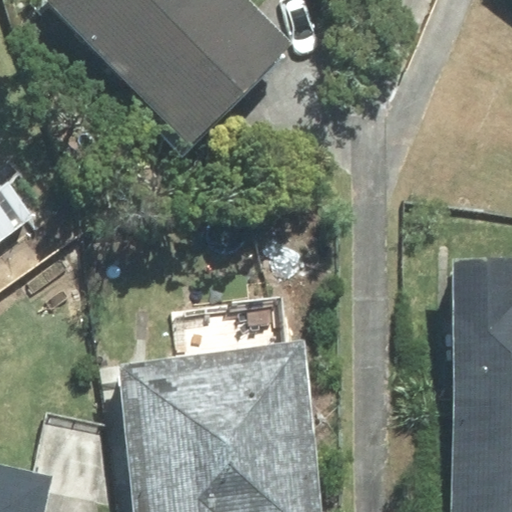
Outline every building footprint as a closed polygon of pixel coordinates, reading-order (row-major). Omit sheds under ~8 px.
[(216,0),(25,0),(22,3),(166,152),(268,53),(216,0)] [(0,241),(27,222),(0,184),(0,241)] [(511,511),(511,307),(496,307),(495,266),(430,267),(436,511),(511,511)] [(307,511),(281,344),(97,374),(119,511),(307,511)] [(27,511),(33,480),(0,474),(0,511),(27,511)]
